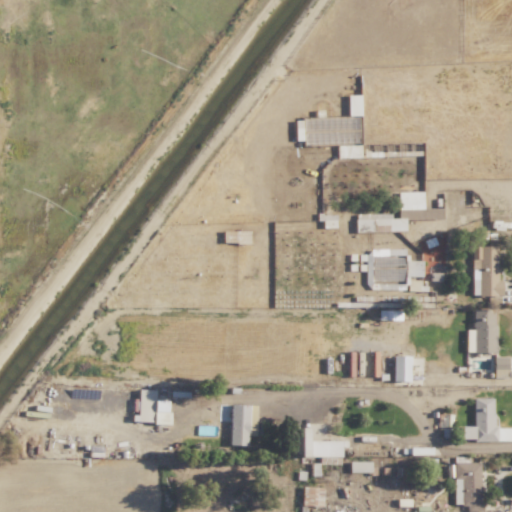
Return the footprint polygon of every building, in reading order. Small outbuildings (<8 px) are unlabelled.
[(345,93),(346,115),(360,115),(359,93),(345,93)] [(421,190),(396,191),(397,208),(422,208),(421,190)] [(354,213),(354,231),(404,230),(404,217),(390,217),(390,212),(354,213)] [(496,246),(470,246),(470,269),(477,269),(477,281),(471,281),(472,295),(501,295),(500,280),(496,280),(496,246)] [(464,351),(493,352),(494,309),(472,308),(471,329),(464,329),(464,351)] [(408,355),(392,355),(391,380),(408,380),(408,355)] [(167,400),(153,399),(153,389),(136,388),(135,422),(166,423),(167,400)] [(472,398),(472,425),(461,425),(461,440),(493,440),(493,397),(472,398)] [(228,444),(246,445),(246,434),(253,434),(254,404),(229,404),(228,444)] [(340,439),(305,439),(305,427),(299,427),(299,444),(300,444),(300,455),(340,455),(340,439)] [(347,471),(369,472),(369,461),(348,460),(347,471)] [(453,507),(480,507),(479,461),(452,462),(453,507)]
